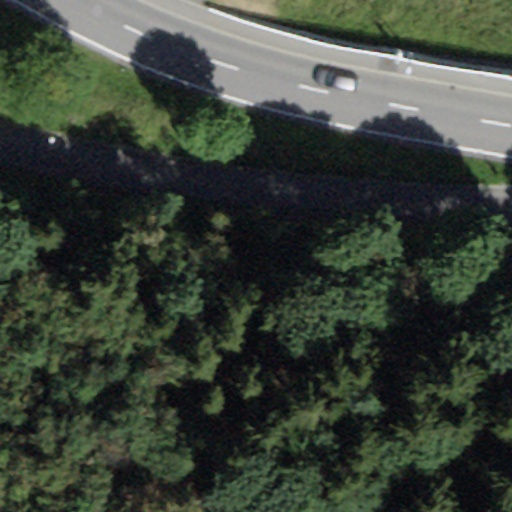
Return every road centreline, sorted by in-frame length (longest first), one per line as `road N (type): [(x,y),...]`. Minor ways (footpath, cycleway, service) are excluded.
road 1 (residential): [(0,141),(261,198),(511,214)]
road 2 (secondary): [(71,0),(181,53),(317,95),(511,128)]
